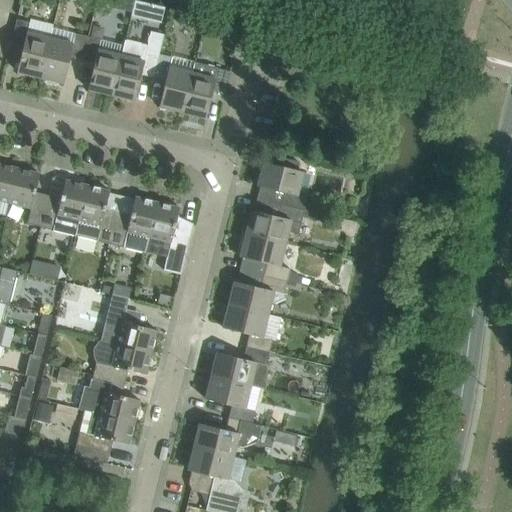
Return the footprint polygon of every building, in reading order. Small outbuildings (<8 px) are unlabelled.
[(17,72),(40,77),(50,39),(27,33),(29,22),(16,19),(11,43),(23,46),(17,72)] [(124,42),(121,56),(111,95),(134,101),(141,75),(153,78),(159,54),(163,36),(151,33),(147,47),(124,42)] [(50,39),(40,77),(63,83),(70,57),(82,60),(88,37),(75,34),(73,44),(50,39)] [(88,89),(111,95),(121,56),(98,50),(100,40),(88,37),(82,60),(94,63),(88,89)] [(290,41),(274,37),(271,48),(288,52),(290,41)] [(159,54),(153,78),(165,81),(159,107),(182,112),(194,62),(172,56),(171,57),(159,54)] [(217,68),(194,62),(182,112),(206,118),(212,92),(224,95),(230,72),(217,68)] [(284,192),(281,205),(304,210),(307,198),(297,195),(302,172),(263,162),(258,186),(284,192)] [(0,200),(9,202),(17,168),(0,164),(0,200)] [(9,202),(31,208),(39,174),(17,168),(9,202)] [(75,237),(87,186),(65,180),(60,198),(47,195),(42,218),(39,229),(75,237)] [(105,209),(109,191),(87,186),(75,237),(109,245),(118,212),(105,209)] [(145,254),(157,203),(135,197),(130,216),(118,212),(109,245),(145,254)] [(179,208),(157,203),(145,254),(167,259),(164,271),(180,275),(193,224),(176,220),(179,208)] [(252,211),(246,234),(285,243),(288,231),(298,233),(301,223),(302,217),(304,210),(281,205),(278,217),(252,211)] [(304,210),(302,217),(318,221),(319,214),(304,210)] [(27,226),(39,229),(42,218),(29,215),(27,226)] [(246,234),(240,257),(242,258),(266,264),(263,276),(286,281),(295,284),(301,285),(301,284),(303,278),(301,278),(294,273),(289,272),(290,269),(279,266),(285,243),(246,234)] [(33,259),(29,274),(39,276),(42,261),(33,259)] [(0,302),(9,305),(17,271),(3,268),(0,267),(0,302)] [(234,282),(228,305),(267,315),(270,303),(273,304),(285,299),(286,295),(283,294),(286,281),(263,276),(260,288),(234,282)] [(103,283),(101,291),(109,293),(110,285),(103,283)] [(160,294),(157,305),(170,309),(173,297),(160,294)] [(101,340),(151,352),(155,337),(156,330),(123,322),(128,299),(112,295),(102,337),(101,340)] [(228,305),(223,328),(249,335),(246,347),(269,353),(272,340),(276,341),(281,318),(267,315),(228,305)] [(40,321),(37,334),(46,336),(51,315),(43,313),(40,321)] [(41,357),(43,348),(46,336),(37,334),(37,337),(34,346),(32,355),(41,357)] [(96,361),(97,362),(94,375),(124,383),(127,370),(145,375),(151,352),(101,340),(99,342),(98,344),(97,344),(96,346),(96,347),(95,348),(95,349),(95,350),(94,352),(94,353),(94,354),(95,356),(95,358),(96,359),(96,361)] [(217,353),(211,376),(250,386),(264,389),(265,386),(265,383),(265,381),(266,380),(266,377),(266,374),(266,373),(266,371),(266,365),(269,353),(246,347),(243,359),(217,353)] [(27,376),(36,378),(41,357),(32,355),(30,354),(25,375),(27,376)] [(121,396),(124,383),(94,375),(90,388),(84,387),(79,409),(92,412),(134,422),(139,400),(121,396)] [(36,378),(27,376),(24,388),(22,397),(30,399),(36,378)] [(231,406),(228,418),(252,424),(255,411),(244,408),(250,386),(211,376),(205,399),(231,406)] [(41,380),(37,398),(45,401),(50,382),(41,380)] [(19,396),(16,408),(14,417),(25,420),(30,399),(22,397),(19,396)] [(38,403),(33,423),(43,425),(44,419),(50,421),(53,406),(38,403)] [(79,432),(73,456),(105,463),(110,440),(128,444),(134,422),(92,412),(87,434),(79,432)] [(20,442),(25,420),(14,417),(8,416),(3,438),(20,442)] [(199,424),(194,447),(232,457),(235,446),(242,448),(257,442),(261,426),(252,424),(228,418),(225,430),(199,424)] [(227,480),(232,457),(194,447),(188,470),(214,477),(205,510),(211,511),(238,511),(243,492),(232,481),(227,480)] [(0,511),(1,511),(2,511),(9,485),(0,483),(0,511)]
